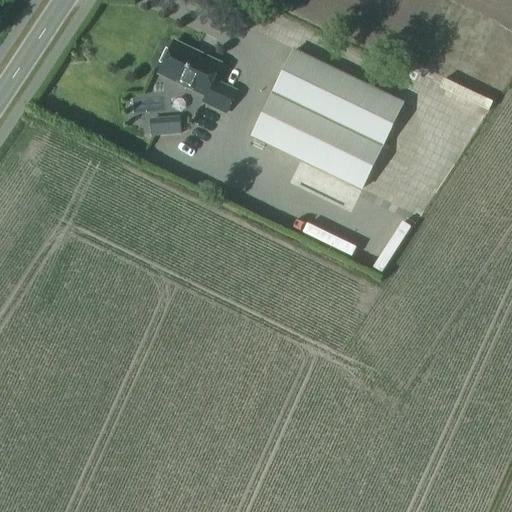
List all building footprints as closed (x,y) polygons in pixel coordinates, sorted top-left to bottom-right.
[(170,43),(156,74),(206,99),(203,104),(227,115),(237,96),(212,84),(220,68),(170,43)] [(294,53),(252,140),(361,192),(403,106),(294,53)] [(144,102),(157,96),(150,81),(138,86),(144,102)] [(171,87),(162,96),(175,107),(183,97),(171,87)] [(360,266),(370,243),(306,215),(296,238),(360,266)]
